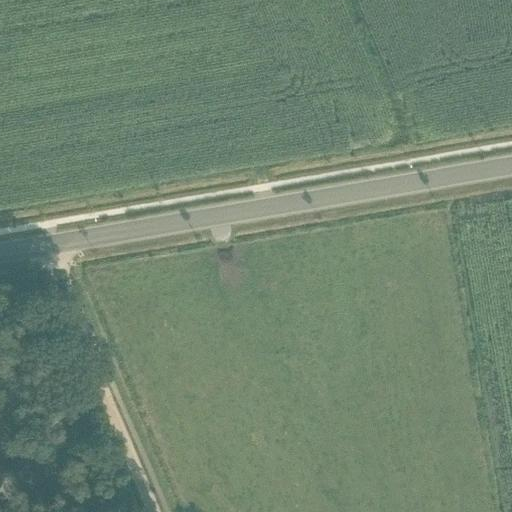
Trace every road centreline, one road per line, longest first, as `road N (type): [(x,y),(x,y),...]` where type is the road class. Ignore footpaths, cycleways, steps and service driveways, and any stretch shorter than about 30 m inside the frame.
road 1 (secondary): [(49,244),(511,165)]
road 2 (track): [(151,511),(57,273)]
